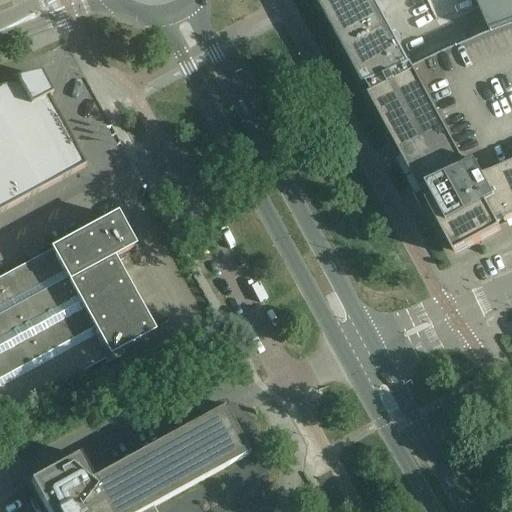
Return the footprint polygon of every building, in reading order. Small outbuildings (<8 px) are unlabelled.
[(315,0),(364,89),(367,87),(411,68),(374,1),(374,0),(315,0)] [(411,68),(367,87),(372,97),(369,99),(422,195),(428,191),(434,202),(427,206),(452,252),(498,228),(497,225),(504,221),(505,224),(511,221),(511,0),(474,0),(490,33),(412,68),(411,68)] [(51,98),(39,77),(15,83),(16,87),(0,91),(0,214),(84,169),(69,141),(62,145),(56,132),(62,129),(47,101),(51,98)] [(88,113),(80,117),(89,133),(97,129),(88,113)] [(112,261),(133,249),(116,218),(0,280),(0,417),(152,335),(112,261)] [(153,381),(172,371),(166,361),(166,360),(161,351),(143,361),(153,381)] [(154,511),(153,509),(249,456),(223,410),(105,475),(91,483),(77,458),(30,483),(46,511),(154,511)] [(0,463),(15,455),(8,443),(0,444),(0,463)]
